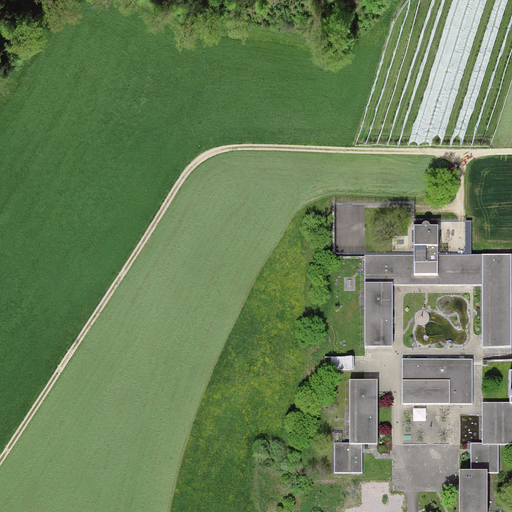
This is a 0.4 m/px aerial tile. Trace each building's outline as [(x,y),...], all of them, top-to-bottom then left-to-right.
[(411,256),(392,256),(392,285),(481,285),(481,255),(436,255),(436,227),(411,227),(411,256)] [(392,256),(362,255),(362,348),(392,348),(392,285),(392,256)] [(511,255),(481,255),(481,285),(481,347),(511,347),(511,255)] [(349,358),(324,358),(325,371),(350,371),(349,358)] [(471,360),(403,361),(403,403),(471,403),(471,360)] [(507,402),(480,402),(481,443),(497,443),(511,442),(511,370),(507,371),(507,402)] [(378,380),(347,380),(347,443),(334,443),(334,472),(363,472),(363,451),(378,451),(378,380)] [(455,472),(455,511),(485,511),(486,473),(497,473),(497,443),(481,443),(469,443),(469,472),(455,472)]
